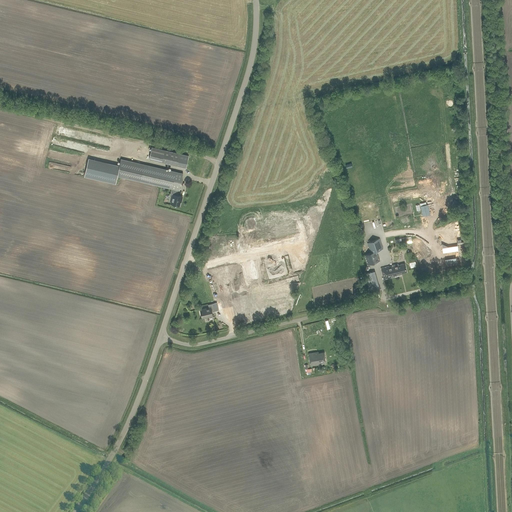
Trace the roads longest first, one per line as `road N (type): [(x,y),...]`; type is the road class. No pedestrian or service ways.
road 1 (unclassified): [(161,334),(245,84),(255,0)]
road 2 (unclassified): [(161,334),(200,344),(395,296)]
road 3 (track): [(219,160),(0,107)]
road 4 (unclassified): [(75,511),(119,442),(161,334)]
